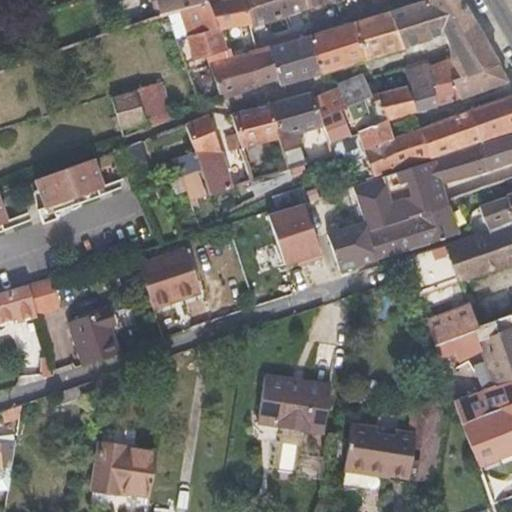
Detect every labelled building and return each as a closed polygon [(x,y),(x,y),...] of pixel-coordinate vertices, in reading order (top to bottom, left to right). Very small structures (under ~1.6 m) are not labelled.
[(5,10),(1,0),(0,0),(0,24),(15,20),(11,8),(5,10)] [(159,0),(162,14),(167,12),(177,9),(206,1),(205,0),(159,0)] [(244,0),(221,0),(207,4),(206,1),(177,9),(183,25),(195,60),(224,50),(217,29),(251,24),(244,0)] [(244,0),(251,24),(252,24),(324,0),(244,0)] [(431,66),(428,60),(404,68),(408,86),(410,91),(452,81),(496,63),(478,31),(460,0),(421,0),(389,10),(402,48),(443,35),(446,43),(452,58),(431,66)] [(172,29),(183,25),(177,9),(167,12),(172,29)] [(389,10),(351,21),(365,59),(402,48),(389,10)] [(154,16),(159,32),(172,29),(167,12),(162,14),(154,16)] [(320,73),(334,69),(365,59),(351,21),(321,31),(306,35),(320,73)] [(277,78),(280,85),(320,73),(306,35),(267,47),(277,78)] [(211,63),(221,100),(277,78),(267,47),(258,49),(211,63)] [(459,97),(506,81),(496,63),(452,81),(459,97)] [(371,95),(364,79),(363,75),(338,86),(339,87),(346,107),(371,95)] [(459,97),(452,81),(410,91),(416,110),(440,104),(459,97)] [(171,120),(161,82),(135,89),(145,124),(147,130),(171,120)] [(380,100),(372,102),(379,123),(386,121),(416,110),(410,91),(408,86),(377,94),(380,100)] [(346,107),(339,87),(314,98),(320,119),(346,107)] [(145,124),(135,89),(112,96),(121,129),(145,124)] [(314,98),(312,91),(287,99),(297,133),(323,126),(320,119),(314,98)] [(511,94),(466,109),(465,110),(476,142),(486,139),(511,129),(511,94)] [(302,165),(306,164),(297,133),(287,99),(271,104),(279,139),(287,170),(289,169),(302,165)] [(271,104),(232,117),(241,149),(247,147),(279,139),(271,104)] [(476,142),(465,110),(451,115),(463,147),(476,142)] [(463,147),(451,115),(419,127),(430,158),(463,147)] [(201,119),(185,124),(200,168),(209,194),(227,188),(218,149),(208,116),(201,119)] [(379,123),(328,143),(331,157),(332,161),(363,146),(374,177),(430,158),(419,127),(391,137),(389,131),(386,121),(379,123)] [(486,170),(511,160),(511,129),(486,139),(476,142),(463,147),(430,158),(440,183),(473,175),(486,170)] [(256,179),(247,147),(241,149),(250,181),(256,179)] [(189,152),(173,156),(178,174),(194,170),(189,152)] [(105,185),(95,158),(36,179),(46,207),(40,209),(45,223),(59,218),(57,212),(124,187),(121,180),(105,185)] [(430,158),(374,177),(349,185),(363,222),(339,230),(338,225),(328,228),(326,234),(339,270),(457,231),(446,201),(440,183),(430,158)] [(291,176),(305,171),(302,165),(289,169),(291,176)] [(208,195),(200,170),(182,176),(190,201),(208,195)] [(273,196),(276,206),(290,202),(287,192),(273,196)] [(9,220),(0,194),(0,231),(33,219),(30,212),(9,220)] [(511,217),(505,199),(479,209),(485,229),(510,221),(511,219),(511,217)] [(321,257),(302,203),(267,214),(284,265),(297,260),(304,258),(306,263),(321,257)] [(511,228),(510,221),(485,229),(478,231),(491,272),(511,264),(511,228)] [(412,275),(419,296),(463,281),(470,279),(491,272),(478,231),(466,235),(423,250),(405,256),(405,259),(412,275)] [(203,293),(187,248),(140,263),(155,307),(203,293)] [(36,314),(60,307),(51,277),(29,284),(28,284),(36,314)] [(0,320),(17,316),(19,319),(36,314),(28,284),(0,292),(0,320)] [(113,324),(119,322),(113,306),(75,319),(90,363),(103,358),(122,352),(113,324)] [(474,308),(460,309),(426,319),(427,322),(434,344),(479,327),(474,310),(474,308)] [(494,385),(511,377),(511,319),(510,315),(479,327),(434,344),(438,354),(449,350),(452,360),(475,352),(478,362),(485,360),(494,385)] [(151,362),(153,370),(168,372),(170,355),(151,362)] [(454,401),(487,388),(479,368),(447,380),(449,386),(454,401)] [(257,421),(323,432),(331,385),(264,374),(257,421)] [(511,377),(494,385),(487,388),(454,401),(461,421),(511,400),(511,377)] [(61,401),(81,396),(77,386),(58,393),(61,401)] [(479,465),(511,453),(511,400),(461,421),(477,465),(479,465)] [(369,473),(407,479),(413,438),(393,433),(392,439),(375,436),(376,431),(350,426),(342,471),(368,476),(369,473)] [(0,467),(11,466),(16,438),(0,440),(0,438),(0,467)] [(144,511),(146,511),(149,496),(156,451),(99,443),(92,489),(90,504),(144,511)]
